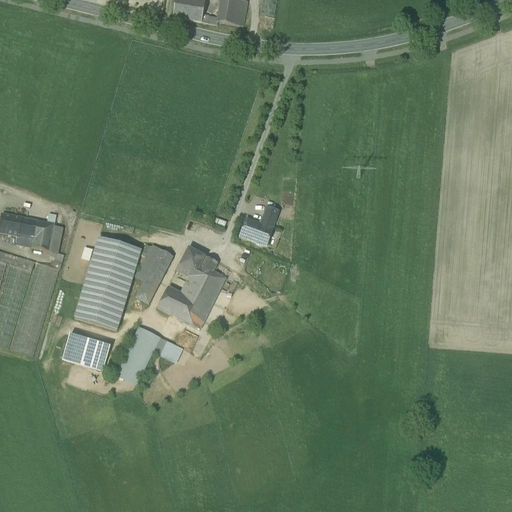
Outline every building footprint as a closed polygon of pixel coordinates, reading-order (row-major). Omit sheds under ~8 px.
[(204,3),(187,0),(175,0),(172,19),(204,24),(205,17),(202,17),(204,3)] [(236,7),(237,0),(220,0),(217,20),(208,19),(207,25),(217,27),(217,25),(233,27),(236,7)] [(262,0),(259,17),(274,19),(277,0),(262,0)] [(236,7),(233,27),(241,29),(245,8),(236,7)] [(278,214),(267,210),(263,219),(275,223),(278,214)] [(38,223),(2,216),(0,224),(0,235),(18,239),(16,247),(32,250),(38,223)] [(262,225),(259,226),(246,221),(240,239),(255,244),(256,246),(261,248),(263,247),(266,248),(273,231),(272,231),(275,223),(263,219),(262,225)] [(54,226),(38,223),(32,250),(49,254),(54,226)] [(141,252),(99,240),(74,320),(117,333),(141,252)] [(205,259),(188,250),(176,274),(188,280),(191,281),(199,267),(204,270),(209,261),(205,259)] [(160,252),(136,300),(148,306),(168,268),(166,267),(171,257),(160,252)] [(0,253),(0,287),(7,266),(9,267),(0,298),(0,349),(8,352),(35,264),(0,253)] [(64,257),(52,254),(49,262),(52,263),(50,269),(59,272),(64,257)] [(204,270),(199,267),(191,281),(188,280),(180,295),(168,289),(157,310),(200,332),(225,280),(213,274),(218,265),(209,261),(204,270)] [(50,269),(37,265),(11,353),(33,359),(59,272),(50,269)] [(139,330),(114,378),(136,389),(160,340),(139,330)] [(69,338),(62,361),(102,373),(109,350),(69,338)]
